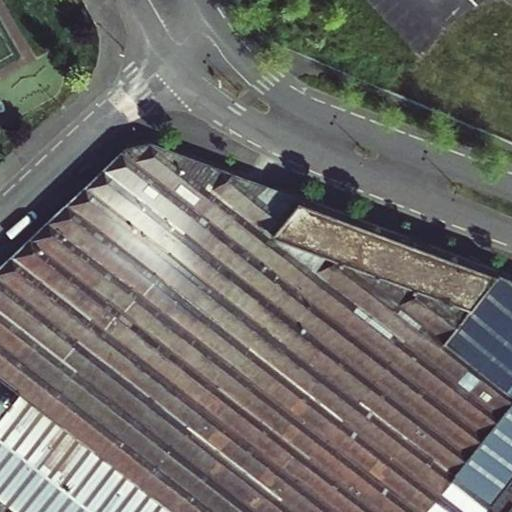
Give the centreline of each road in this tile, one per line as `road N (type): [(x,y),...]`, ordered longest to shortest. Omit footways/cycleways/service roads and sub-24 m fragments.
road 1 (residential): [(140,85),(0,216)]
road 2 (tertiary): [(172,57),(229,115),(304,153)]
road 3 (tertiary): [(322,115),(249,67),(214,24)]
